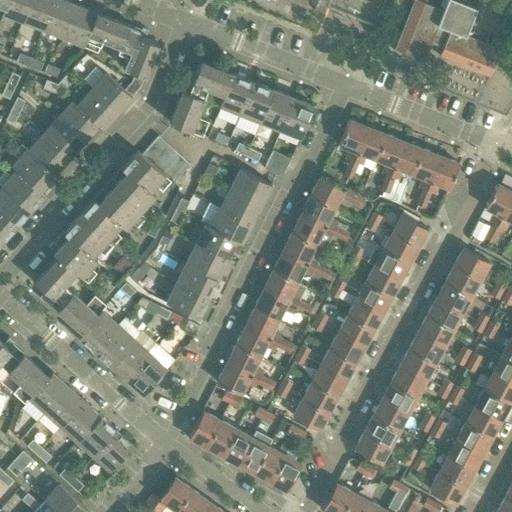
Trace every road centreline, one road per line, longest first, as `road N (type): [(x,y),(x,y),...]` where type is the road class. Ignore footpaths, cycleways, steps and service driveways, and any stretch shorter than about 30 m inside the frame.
road 1 (residential): [(305,511),(440,245),(454,239),(475,200),(472,187),(493,145)]
road 2 (residential): [(165,450),(209,370),(209,340),(280,196),(302,180),(344,88)]
road 3 (residential): [(0,277),(148,108),(185,23)]
road 4 (residential): [(165,450),(0,302)]
road 5 (residential): [(344,88),(185,23)]
road 6 (residential): [(493,145),(344,88)]
